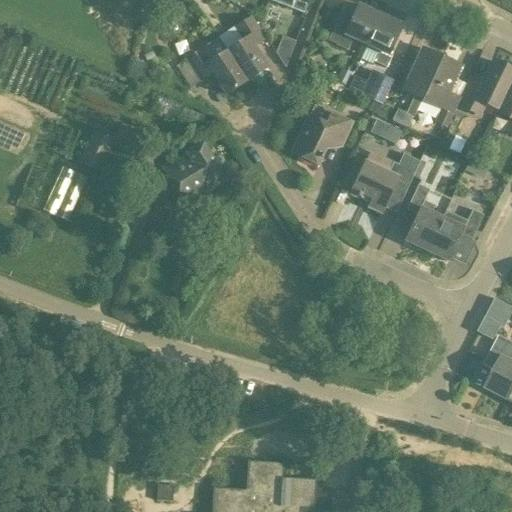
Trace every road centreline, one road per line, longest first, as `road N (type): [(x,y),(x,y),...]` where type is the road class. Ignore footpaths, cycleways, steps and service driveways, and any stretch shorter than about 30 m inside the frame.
road 1 (residential): [(473,319),(404,280),(362,267),(304,210),(261,139),(258,117),(286,80)]
road 2 (residential): [(120,328),(418,420)]
road 3 (unclassified): [(0,283),(120,328)]
